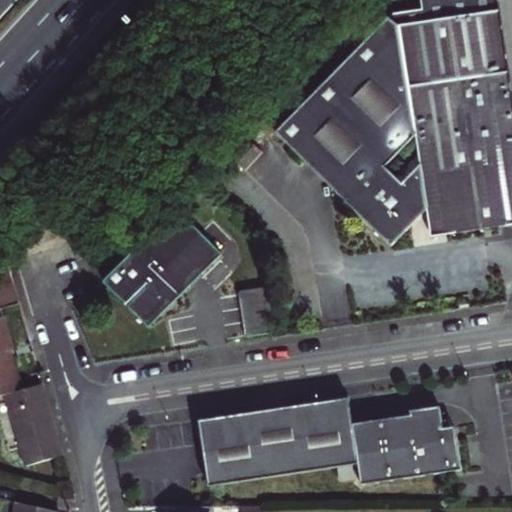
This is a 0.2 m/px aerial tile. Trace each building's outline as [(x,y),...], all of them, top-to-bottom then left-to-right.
[(276,133),(390,246),(410,226),(403,219),(415,208),(427,207),(427,210),(429,223),(443,221),(445,235),(511,225),(511,97),(497,0),(420,0),(422,10),(393,15),(388,17),(276,133)] [(511,0),(497,0),(511,97),(511,0)] [(403,219),(410,226),(427,210),(427,207),(415,208),(403,219)] [(222,254),(176,209),(103,282),(149,327),(222,254)] [(431,237),(445,235),(443,221),(429,223),(431,237)] [(8,259),(0,268),(0,309),(20,304),(8,259)] [(236,298),(249,336),(274,328),(261,289),(236,298)] [(0,396),(6,395),(21,391),(10,351),(14,350),(4,316),(0,317),(0,396)] [(62,456),(42,384),(21,391),(6,395),(26,466),(62,456)] [(200,421),(210,487),(337,468),(358,464),(360,478),(361,485),(462,470),(457,438),(445,440),(443,429),(440,407),(410,411),(411,416),(353,424),(349,398),(200,421)] [(443,429),(445,440),(457,438),(456,427),(443,429)] [(358,464),(337,468),(339,481),(360,478),(358,464)] [(59,511),(17,502),(16,511),(59,511)]
